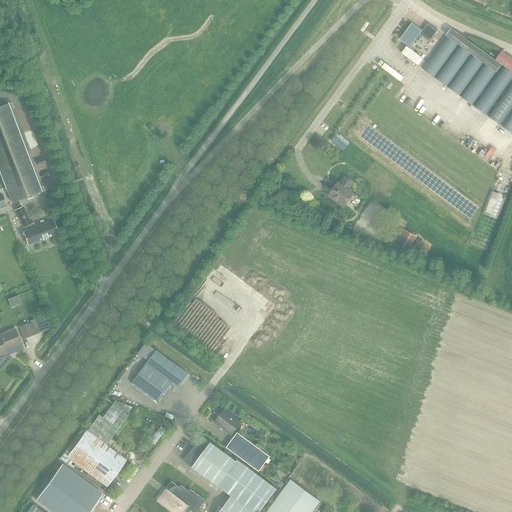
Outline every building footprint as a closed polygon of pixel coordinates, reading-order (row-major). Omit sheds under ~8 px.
[(411,21),(397,38),(408,46),(418,32),(431,41),(438,31),(426,22),(421,28),(411,21)] [(511,82),(511,83),(488,116),(501,125),(511,109),(511,113),(502,127),(511,133),(511,58),(503,51),(496,61),(452,29),(447,35),(448,36),(424,69),(435,77),(459,44),(460,45),(436,78),(448,87),(472,54),(473,55),(449,88),(460,96),(484,63),(485,64),(461,97),(473,105),(497,72),(498,73),(474,106),(487,115),(511,82)] [(0,170),(12,203),(42,192),(8,103),(0,105),(0,170)] [(439,121),(447,125),(454,111),(446,107),(439,121)] [(479,127),(467,142),(473,147),(485,132),(479,127)] [(347,146),(335,136),(331,142),(342,151),(347,146)] [(492,147),(489,156),(495,158),(498,149),(492,147)] [(36,161),(39,166),(45,163),(43,158),(36,161)] [(348,191),(353,184),(345,178),(340,185),(338,184),(329,197),(344,207),(353,194),(348,191)] [(485,208),(502,214),(510,191),(493,185),(485,208)] [(29,245),(59,234),(54,221),(38,227),(37,225),(34,225),(34,223),(30,224),(23,206),(15,210),(22,228),(28,225),(30,230),(24,232),(29,245)] [(394,250),(408,255),(418,231),(403,225),(394,250)] [(18,298),(8,302),(11,309),(21,305),(18,298)] [(23,339),(36,334),(31,323),(19,327),(23,339)] [(15,329),(0,334),(0,355),(7,353),(6,349),(21,343),(15,329)] [(172,383),(176,386),(179,388),(188,375),(156,351),(132,384),(157,403),(172,383)] [(86,432),(87,432),(106,446),(130,413),(114,402),(99,422),(95,419),(86,432)] [(237,433),(234,432),(241,423),(224,410),(215,422),(232,435),(232,434),(235,436),(226,448),(227,448),(259,472),(270,457),(238,433),(237,432),(237,433)] [(126,460),(106,446),(87,432),(67,458),(106,487),(126,460)] [(260,511),(276,490),(237,461),(237,462),(201,436),(200,436),(202,438),(194,448),(192,463),(194,464),(192,467),(219,487),(218,487),(231,497),(220,511),(260,511)] [(52,511),(90,511),(102,496),(62,465),(36,500),(52,511)] [(185,476),(197,485),(202,478),(191,469),(185,476)] [(193,511),(198,511),(206,502),(191,490),(189,492),(181,485),(180,487),(172,482),(167,489),(169,491),(161,502),(170,509),(169,510),(171,511),(191,511),(192,511),(193,511)]
